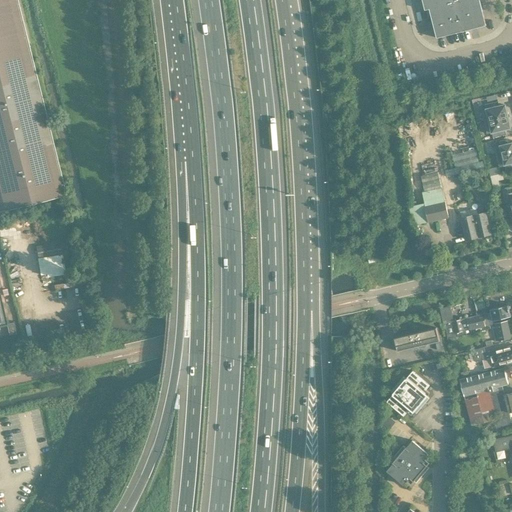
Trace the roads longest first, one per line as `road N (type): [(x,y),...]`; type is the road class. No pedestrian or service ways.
road 1 (motorway): [(207,0),(230,277),(216,511)]
road 2 (motorway): [(261,511),(271,268),(248,0)]
road 3 (motorway): [(190,159),(174,370),(127,511)]
road 4 (motorway): [(190,159),(196,322),(183,511)]
road 5 (motorway): [(304,304),(281,0)]
road 6 (motorway): [(319,511),(317,375),(304,304)]
road 7 (motorway): [(291,511),(304,304)]
road 8 (unclassified): [(396,0),(412,69),(511,47)]
road 9 (motorway): [(174,0),(190,159)]
road 10 (residential): [(438,511),(441,402),(434,373)]
road 11 (unclassified): [(378,295),(511,266)]
